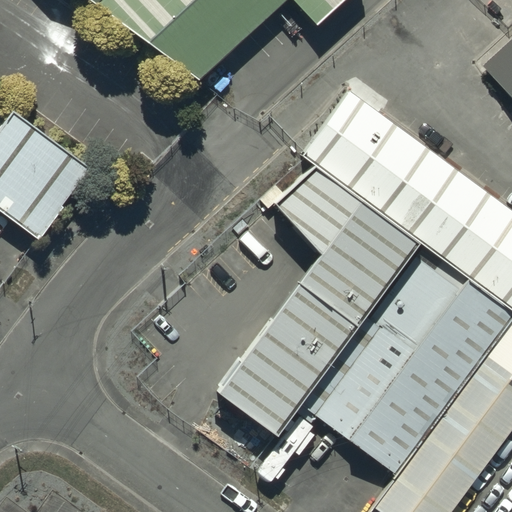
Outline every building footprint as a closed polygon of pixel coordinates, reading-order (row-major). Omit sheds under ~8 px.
[(70,0),(199,89),(286,2),(308,31),(342,0),(70,0)] [(511,43),(477,76),(511,113),(511,43)] [(408,246),(511,322),(511,220),(343,98),(295,165),(310,174),(408,246)] [(0,127),(0,223),(34,247),(85,174),(7,119),(0,127)] [(295,411),(408,246),(310,174),(269,212),(315,261),(213,402),(272,446),(295,411)] [(295,411),(389,484),(511,325),(511,322),(408,246),(295,411)] [(511,325),(389,484),(369,511),(453,511),(511,434),(511,325)] [(261,455),(251,468),(285,492),(294,479),(261,455)]
